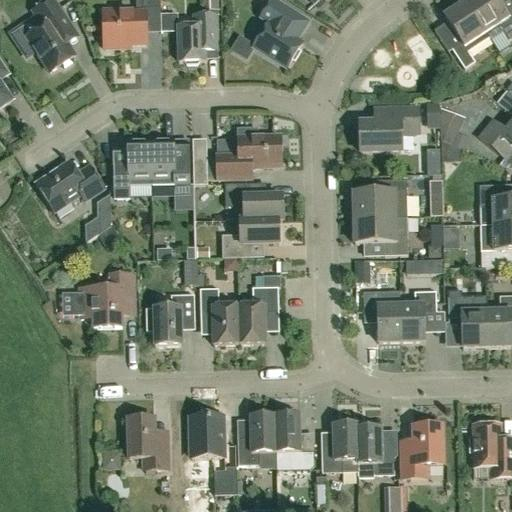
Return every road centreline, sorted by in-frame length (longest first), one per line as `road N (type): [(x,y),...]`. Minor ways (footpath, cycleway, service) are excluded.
road 1 (residential): [(25,162),(121,103),(285,101),(321,109)]
road 2 (residential): [(333,384),(321,109)]
road 3 (residential): [(333,384),(115,391)]
road 4 (residential): [(511,381),(333,384)]
road 5 (residential): [(321,109),(365,26),(408,0)]
